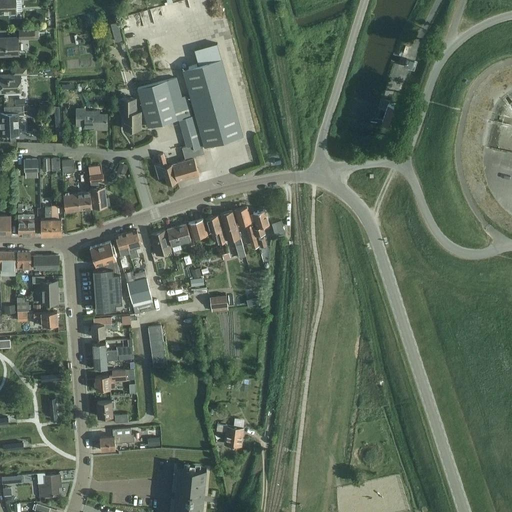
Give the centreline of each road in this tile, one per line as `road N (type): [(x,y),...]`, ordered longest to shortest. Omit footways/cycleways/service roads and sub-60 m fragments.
road 1 (tertiary): [(464,511),(369,223),(315,174)]
road 2 (residential): [(78,482),(84,458),(65,241)]
road 3 (unclassified): [(315,174),(363,0)]
road 4 (residential): [(149,215),(132,154),(19,150)]
road 5 (tertiary): [(149,215),(315,174)]
road 6 (residential): [(511,247),(453,248),(429,222),(400,163)]
road 7 (unclassified): [(416,122),(447,51),(511,16)]
